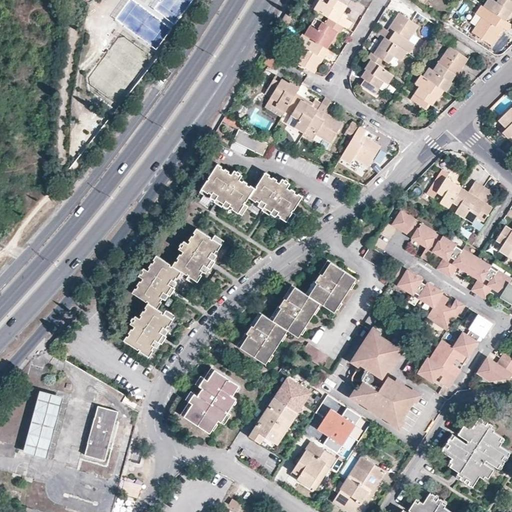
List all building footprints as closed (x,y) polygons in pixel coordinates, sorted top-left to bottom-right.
[(343,26),(348,29),(353,22),(345,17),(341,15),(343,12),(348,5),(339,0),(329,0),(328,3),(322,0),(318,0),(314,8),(327,16),(343,26)] [(511,13),(511,0),(500,0),(499,3),(494,0),(490,0),(485,7),(506,21),(511,13)] [(485,7),(483,6),(477,14),(482,17),(473,33),(492,46),(502,32),(498,29),(499,26),(504,29),(509,33),(511,30),(511,29),(511,24),(509,23),(506,21),(485,7)] [(382,27),(378,33),(382,35),(385,37),(406,51),(408,53),(415,44),(410,40),(418,26),(399,13),(390,27),(396,31),(393,34),(387,30),(382,27)] [(424,17),(417,13),(414,18),(420,22),(424,17)] [(324,21),(322,20),(321,21),(314,17),(309,24),(303,33),(326,47),(330,42),(336,30),(339,32),(343,26),(327,16),(324,21)] [(335,39),(339,32),(336,30),(330,42),(332,43),(335,39)] [(326,47),(303,33),(301,32),(295,41),(286,57),(293,61),(309,71),(313,73),(323,58),(318,55),(320,52),(325,55),(329,58),(333,51),(326,47)] [(385,37),(382,35),(375,45),(371,51),(374,53),(385,37)] [(371,51),(367,58),(370,60),(381,67),(385,61),(388,62),(393,55),(400,59),(406,51),(385,37),(374,53),(371,51)] [(469,58),(450,46),(433,71),(428,68),(422,77),(445,92),(447,93),(452,84),(451,83),(456,75),(457,76),(460,71),(469,58)] [(282,59),(274,54),(271,58),(269,57),(265,64),(275,70),(282,59)] [(392,75),(381,67),(370,60),(364,68),(366,70),(364,72),(362,76),(365,77),(360,85),(374,95),(383,81),(387,83),(392,75)] [(290,83),(276,74),(274,78),(280,81),(288,86),(290,83)] [(422,77),(420,76),(415,84),(418,88),(411,100),(425,110),(430,103),(433,106),(435,103),(438,99),(440,99),(445,92),(422,77)] [(296,94),(300,87),(294,83),(291,81),(290,83),(288,86),(280,81),(274,78),(265,92),(271,96),(278,100),(275,105),(285,111),(288,108),(296,94)] [(296,94),(288,108),(292,110),(290,114),(299,119),(295,126),(304,131),(317,110),(301,100),(302,97),(296,94)] [(285,111),(275,105),(278,100),(271,96),(266,104),(284,114),(285,111)] [(305,99),(302,97),(301,100),(317,110),(321,104),(321,103),(315,99),(312,104),(305,99)] [(331,101),(325,97),(321,103),(321,104),(327,108),(331,101)] [(327,108),(321,104),(317,110),(304,131),(302,134),(311,140),(315,134),(323,139),(330,143),(342,124),(328,115),(325,119),(321,117),(324,113),(327,108)] [(504,132),(509,138),(511,135),(511,109),(511,110),(502,118),(502,121),(505,125),(503,127),(506,130),(504,132)] [(238,127),(240,128),(243,122),(233,116),(229,123),(238,127)] [(358,125),(352,121),(344,134),(350,138),(358,125)] [(261,153),(267,141),(262,139),(240,128),(238,127),(232,139),(246,146),(261,153)] [(365,131),(358,127),(341,157),(350,163),(353,157),(368,166),(380,146),(365,137),(362,143),(360,141),(363,136),(365,131)] [(279,140),(270,136),(267,141),(276,145),(279,140)] [(243,152),(246,146),(232,139),(229,146),(243,152)] [(330,143),(323,139),(320,145),(319,146),(326,149),(330,143)] [(383,163),(386,153),(380,152),(377,161),(383,163)] [(234,170),(232,168),(229,172),(226,171),(227,169),(223,166),(222,168),(219,166),(219,164),(215,162),(198,190),(207,196),(209,193),(213,195),(211,199),(213,200),(214,201),(215,199),(219,201),(217,203),(220,204),(222,201),(240,212),(246,203),(243,201),(247,194),(252,185),(248,182),(247,183),(245,180),(241,178),(241,179),(237,178),(240,173),(238,171),(237,172),(234,170)] [(263,169),(252,185),(247,194),(261,203),(259,206),(262,208),(263,207),(266,208),(265,210),(268,212),(270,209),(288,220),(294,210),(291,208),(300,192),(296,189),(295,190),(292,189),(293,187),(289,185),(289,186),(285,184),(288,179),(285,177),(284,179),(282,177),(283,176),(280,174),(277,179),(274,177),(275,176),(271,174),(270,175),(267,173),(267,171),(263,169)] [(451,180),(447,177),(449,173),(442,169),(426,193),(434,198),(437,193),(444,198),(442,203),(450,209),(454,202),(463,189),(464,188),(459,185),(458,186),(453,184),(454,182),(451,180)] [(467,191),(463,189),(454,202),(460,206),(456,212),(465,218),(485,187),(477,182),(472,189),(474,191),(472,194),(469,193),(467,191)] [(504,184),(499,188),(506,194),(509,189),(504,184)] [(485,187),(465,218),(474,224),(478,217),(484,222),(493,208),(486,203),(484,201),(486,199),(488,200),(493,192),(491,191),(485,187)] [(414,218),(400,209),(392,223),(412,235),(411,236),(425,245),(420,253),(426,258),(432,249),(443,256),(436,267),(449,275),(456,264),(478,277),(471,288),(484,296),(491,285),(501,291),(499,295),(511,302),(511,283),(508,281),(510,277),(496,268),(494,271),(488,267),(490,265),(461,247),(460,249),(454,246),(455,243),(441,234),(440,236),(433,232),(434,231),(420,222),(419,223),(413,219),(414,218)] [(509,256),(511,251),(511,229),(511,230),(506,226),(497,240),(504,244),(500,250),(509,256)] [(172,264),(183,271),(189,274),(187,278),(196,284),(207,267),(210,268),(212,264),(215,260),(213,258),(224,240),(214,233),(211,237),(196,227),(187,242),(184,240),(178,248),(181,250),(172,264)] [(474,233),(468,243),(473,246),(479,236),(474,233)] [(391,258),(371,245),(364,257),(384,270),(391,258)] [(172,286),(183,271),(172,264),(156,255),(147,270),(144,267),(139,275),(142,278),(133,292),(149,302),(158,308),(167,294),(171,296),(174,292),(176,288),(172,286)] [(322,273),(331,260),(328,258),(319,272),(320,272),(322,273)] [(356,277),(331,260),(322,273),(320,272),(319,275),(316,279),(318,280),(309,294),(305,292),(295,286),(287,298),(284,296),(282,300),(279,304),(281,306),(273,319),(270,316),(264,313),(256,324),(254,323),(251,327),(247,333),(249,334),(241,347),(267,363),(268,362),(272,355),(282,340),(286,334),(289,329),(299,336),(301,333),(305,326),(315,312),(319,306),(321,302),(335,311),(336,308),(340,303),(349,288),(353,282),(356,277)] [(405,271),(399,267),(392,279),(398,283),(398,284),(412,293),(407,300),(414,304),(418,297),(432,306),(426,316),(446,329),(462,304),(426,282),(425,284),(419,280),(421,278),(406,269),(405,271)] [(315,278),(305,292),(309,294),(318,280),(316,279),(315,278)] [(283,295),(284,296),(287,298),(295,286),(291,283),(283,295)] [(165,312),(158,308),(149,302),(139,318),(136,316),(131,324),(134,326),(125,340),(141,351),(139,354),(148,360),(159,342),(163,344),(165,340),(168,336),(164,334),(176,315),(167,309),(165,312)] [(278,304),(270,316),(273,319),(281,306),(279,304),(278,304)] [(252,322),(254,323),(256,324),(264,313),(260,310),(252,322)] [(442,339),(430,359),(427,357),(418,372),(433,381),(438,372),(443,375),(439,380),(448,386),(460,368),(449,361),(452,355),(461,360),(465,353),(468,355),(477,340),(467,334),(471,328),(483,335),(492,321),(477,312),(469,326),(460,321),(456,328),(462,332),(453,346),(442,339)] [(355,361),(366,367),(371,370),(383,377),(401,348),(374,331),(355,361)] [(238,344),(241,347),(249,334),(247,333),(246,332),(238,344)] [(301,353),(321,365),(328,354),(308,341),(301,353)] [(511,353),(508,350),(503,357),(511,362),(511,353)] [(511,376),(511,362),(503,357),(500,362),(490,356),(480,370),(493,378),(510,376),(511,377),(511,376)] [(127,394),(68,361),(27,505),(50,511),(111,511),(141,411),(124,400),(127,394)] [(213,367),(207,377),(211,379),(216,369),(213,367)] [(195,403),(187,416),(212,432),(215,429),(218,424),(220,420),(223,422),(230,411),(235,403),(236,400),(238,397),(235,394),(237,389),(239,386),(240,384),(216,369),(211,379),(207,377),(204,381),(201,378),(198,383),(204,388),(202,391),(200,394),(193,390),(190,395),(194,397),(192,401),(195,403)] [(418,395),(417,394),(395,380),(389,376),(381,389),(379,392),(373,389),(363,383),(355,396),(399,423),(418,395)] [(279,432),(283,435),(311,391),(287,377),(263,416),(257,424),(250,436),(260,442),(261,440),(264,436),(273,441),(279,432)] [(183,413),(187,416),(195,403),(192,401),(194,397),(190,395),(188,399),(191,401),(183,413)] [(232,412),(230,411),(223,422),(225,423),(232,412)] [(482,421),(484,418),(480,416),(473,426),(469,424),(467,426),(464,424),(459,433),(465,438),(464,440),(456,435),(454,439),(451,437),(447,442),(450,444),(448,447),(445,446),(443,449),(453,457),(451,460),(454,463),(452,466),(460,471),(459,472),(463,475),(461,477),(466,481),(468,478),(471,480),(469,483),(474,487),(481,475),(486,478),(488,475),(490,476),(495,468),(489,463),(491,461),(497,466),(499,463),(502,465),(506,459),(503,457),(504,454),(508,456),(511,451),(500,444),(502,440),(498,437),(501,433),(494,429),(490,427),(492,424),(488,420),(486,424),(482,421)] [(275,448),(283,435),(279,432),(273,441),(264,436),(261,440),(268,444),(275,448)] [(326,464),(330,466),(336,456),(311,441),(302,456),(298,463),(293,470),(300,474),(297,478),(304,482),(311,486),(326,464)] [(136,448),(131,458),(137,461),(142,452),(136,448)] [(387,472),(363,457),(334,500),(349,510),(351,511),(362,511),(368,503),(363,500),(378,479),(381,481),(387,472)] [(315,489),(330,466),(326,464),(311,486),(315,489)] [(381,481),(378,479),(363,500),(368,503),(382,482),(381,481)] [(127,481),(124,494),(137,498),(141,485),(127,481)] [(435,497),(437,494),(432,492),(425,502),(421,500),(420,502),(416,500),(410,509),(413,511),(408,511),(407,511),(453,511),(454,511),(446,506),(443,504),(445,500),(440,497),(438,500),(435,497)] [(242,504),(232,498),(229,504),(238,510),(242,504)]
